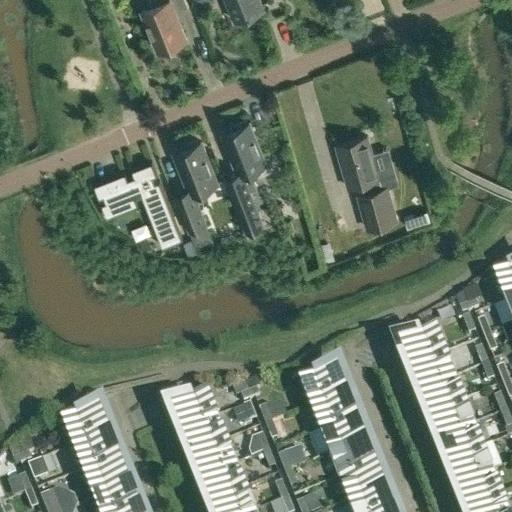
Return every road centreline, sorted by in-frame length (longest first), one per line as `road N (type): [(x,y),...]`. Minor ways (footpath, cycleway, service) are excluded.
road 1 (residential): [(0,187),(470,0)]
road 2 (residential): [(446,511),(383,346),(350,359)]
road 3 (residential): [(350,359),(411,511)]
road 4 (residential): [(117,417),(152,404),(194,511)]
